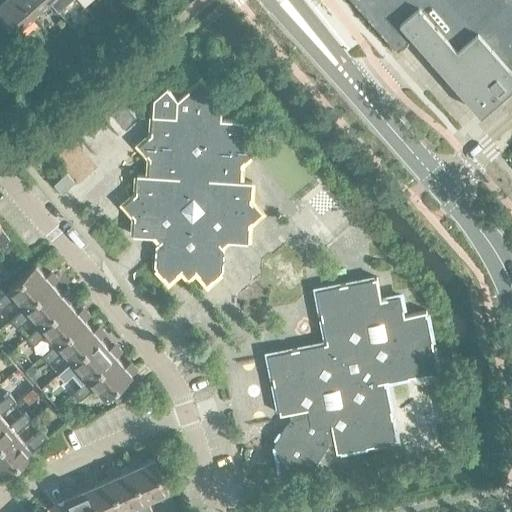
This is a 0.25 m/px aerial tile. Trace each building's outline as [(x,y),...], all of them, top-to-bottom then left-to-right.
[(35,15),(21,0),(2,0),(0,2),(0,10),(18,30),(35,15)] [(50,0),(21,0),(35,15),(51,1),(50,0)] [(477,86),(469,94),(482,109),(511,82),(511,0),(354,0),(355,0),(360,6),(360,7),(368,16),(368,15),(373,21),(373,22),(381,30),(386,36),(394,45),(398,49),(416,33),(444,66),(452,75),(460,83),(468,76),(477,86)] [(460,83),(469,94),(477,86),(468,76),(460,83)] [(196,270),(208,283),(223,269),(225,248),(222,244),(226,240),(248,242),(249,223),(262,212),(251,199),(252,180),(241,180),(242,162),(254,151),(243,139),(245,120),(222,118),(222,102),(201,78),(177,100),(176,115),(153,114),(152,133),(139,144),(150,156),(149,174),(138,173),(137,192),(124,203),(135,215),(134,234),(157,236),(161,240),(156,244),(155,265),(169,280),(182,269),(188,276),(196,270)] [(55,183),(63,192),(75,181),(67,172),(55,183)] [(0,242),(5,249),(13,242),(1,226),(2,226),(0,223),(0,242)] [(17,295),(26,305),(26,306),(53,282),(54,282),(59,278),(52,270),(47,275),(37,263),(10,287),(0,295),(0,306),(2,309),(17,295)] [(386,380),(438,369),(426,309),(405,314),(401,294),(381,298),(377,276),(317,288),(327,341),(269,353),(281,413),(290,411),(291,417),(275,441),(280,466),(287,464),(289,472),(313,467),(329,443),(335,441),(337,451),(397,439),(386,380)] [(33,313),(42,323),(42,324),(69,300),(75,296),(68,288),(62,293),(54,282),(53,282),(26,306),(26,305),(11,319),(18,327),(33,313)] [(49,331),(58,341),(58,342),(85,318),(91,313),(84,306),(78,311),(69,300),(42,324),(42,323),(26,337),(33,345),(49,331)] [(65,349),(73,359),(74,360),(101,336),(107,332),(100,324),(94,329),(85,318),(58,342),(58,341),(42,355),(49,363),(65,349)] [(80,367),(89,377),(90,378),(116,354),(117,354),(122,350),(115,342),(110,347),(101,336),(74,360),(73,359),(58,373),(65,381),(80,367)] [(90,378),(89,377),(74,391),(81,399),(96,385),(106,397),(111,393),(118,402),(137,386),(129,377),(133,373),(138,368),(131,360),(126,365),(117,354),(116,354),(90,378)] [(0,413),(1,413),(1,414),(17,400),(10,392),(0,400),(0,413)] [(441,398),(445,418),(454,416),(449,396),(441,398)] [(0,445),(17,431),(17,432),(32,418),(25,410),(10,424),(1,414),(1,413),(0,413),(0,445)] [(0,445),(0,466),(6,474),(33,450),(48,436),(41,428),(26,442),(17,432),(17,431),(0,445)] [(129,460),(132,467),(133,467),(147,499),(160,494),(167,511),(168,511),(178,508),(169,490),(170,489),(156,456),(142,463),(139,456),(129,460)] [(107,470),(110,476),(111,476),(125,509),(126,509),(138,503),(141,511),(153,511),(147,499),(133,467),(132,467),(120,472),(117,465),(107,470)] [(85,479),(88,486),(89,486),(100,511),(126,511),(126,509),(125,509),(111,476),(110,476),(98,482),(95,475),(85,479)] [(100,511),(89,486),(88,486),(76,492),(73,485),(63,489),(66,496),(72,511),(100,511)]
